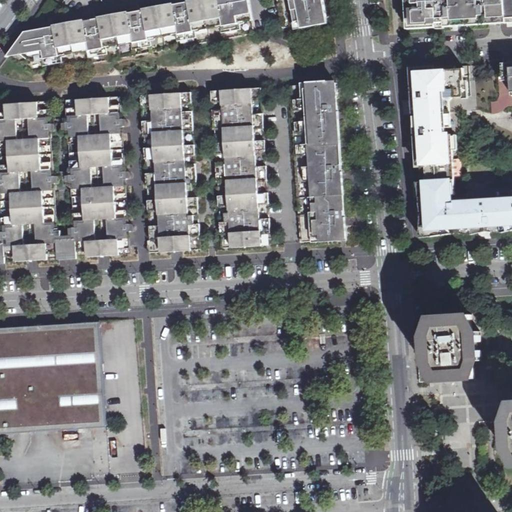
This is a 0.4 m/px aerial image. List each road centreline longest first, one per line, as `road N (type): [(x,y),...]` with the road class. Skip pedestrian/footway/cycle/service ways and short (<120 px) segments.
road 1 (residential): [(0,501),(403,472)]
road 2 (residential): [(0,300),(393,274)]
road 3 (tertiary): [(369,58),(393,274)]
road 4 (tertiary): [(393,274),(403,472)]
road 5 (residential): [(511,46),(369,58)]
